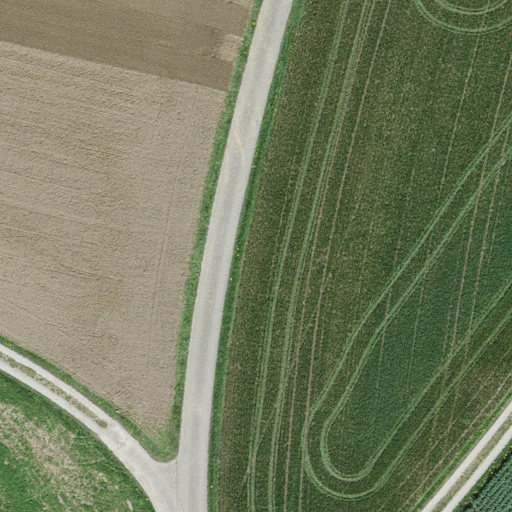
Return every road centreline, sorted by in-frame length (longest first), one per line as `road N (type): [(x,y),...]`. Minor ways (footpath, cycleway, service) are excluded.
road 1 (unclassified): [(188,511),(212,285),(233,170),(280,0)]
road 2 (track): [(183,511),(108,426),(0,354)]
road 3 (track): [(433,511),(511,415)]
